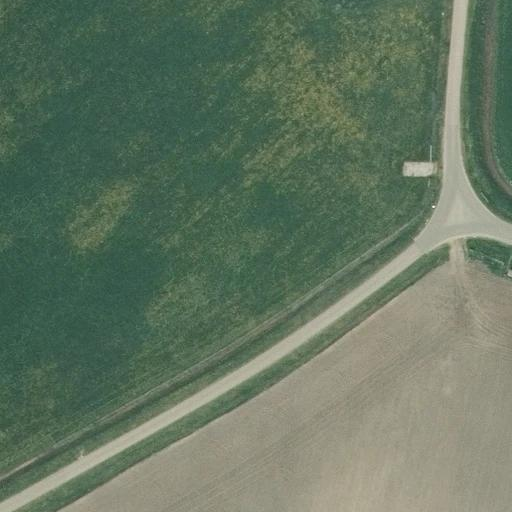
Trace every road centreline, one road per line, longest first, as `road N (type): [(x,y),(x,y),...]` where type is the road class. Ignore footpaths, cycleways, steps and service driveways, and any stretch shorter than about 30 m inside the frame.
road 1 (unclassified): [(3,511),(286,348),(458,216)]
road 2 (unclassified): [(458,216),(460,0)]
